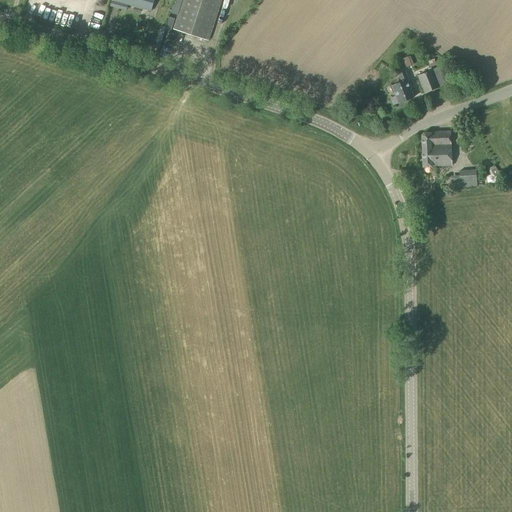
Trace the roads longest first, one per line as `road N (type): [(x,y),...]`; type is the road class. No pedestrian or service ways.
road 1 (tertiary): [(373,156),(321,123),(0,18)]
road 2 (tertiary): [(411,511),(408,269),(403,223),(373,156)]
road 3 (tertiary): [(511,89),(414,129),(373,156)]
